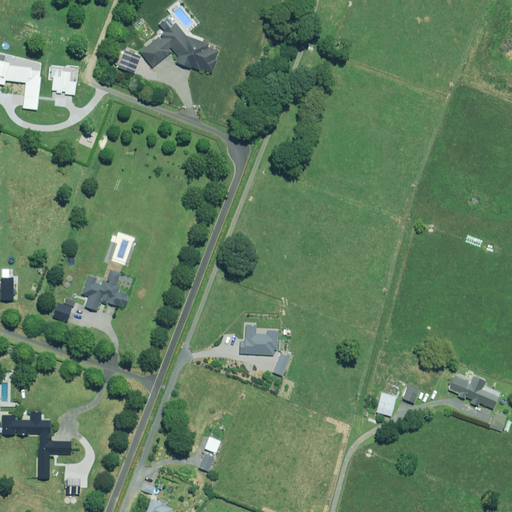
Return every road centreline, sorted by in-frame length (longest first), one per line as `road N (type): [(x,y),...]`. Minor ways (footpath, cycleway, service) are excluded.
road 1 (unclassified): [(157,386),(250,147),(93,83)]
road 2 (unclassified): [(157,386),(0,332)]
road 3 (unclassified): [(107,511),(157,386)]
